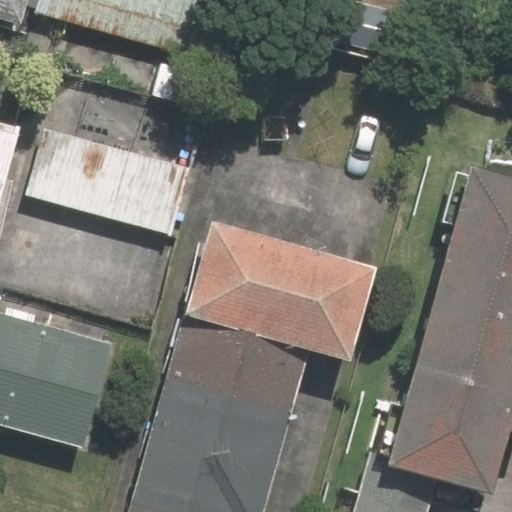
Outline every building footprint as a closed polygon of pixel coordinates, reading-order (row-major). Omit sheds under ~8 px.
[(208,0),(0,0),(0,22),(22,28),(26,12),(193,58),(208,0)] [(0,219),(25,130),(0,122),(0,219)] [(193,162),(48,125),(29,200),(174,237),(193,162)] [(511,179),(469,169),(454,166),(438,229),(453,233),(395,471),(499,496),(511,441),(511,179)] [(209,226),(131,511),(263,511),(307,354),(352,366),(378,272),(209,226)] [(0,424),(88,450),(118,344),(0,311),(0,424)]
